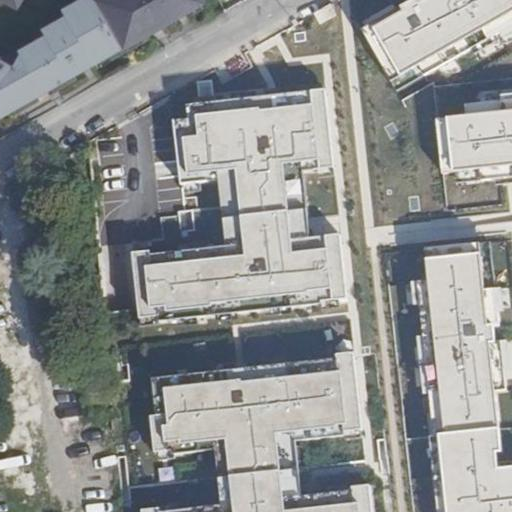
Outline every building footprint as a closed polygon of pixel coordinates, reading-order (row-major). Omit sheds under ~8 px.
[(0,0),(0,3),(1,0),(9,0),(24,9),(28,0),(0,0)] [(84,0),(45,21),(52,33),(19,53),(43,95),(209,0),(84,0)] [(404,12),(374,28),(401,77),(511,13),(511,0),(424,0),(420,3),(418,0),(413,0),(401,7),(404,12)] [(0,119),(43,95),(19,53),(8,59),(0,54),(0,119)] [(211,305),(310,295),(309,291),(332,289),(333,300),(346,299),(341,235),(326,237),(327,251),(294,255),(284,164),(319,160),(320,169),(333,168),(325,90),(312,92),(313,106),(262,112),(261,110),(197,117),(199,138),(184,139),(188,175),(238,170),(247,257),(147,267),(151,308),(167,306),(167,312),(212,308),(211,305)] [(511,112),(448,118),(453,172),(511,165),(511,112)] [(141,142),(108,143),(110,193),(143,191),(141,142)] [(438,434),(447,511),(511,511),(511,467),(499,468),(497,452),(502,451),(481,255),(426,260),(445,433),(438,434)] [(242,381),(165,389),(170,426),(163,427),(165,442),(181,441),(182,444),(227,440),(235,511),(360,511),(359,504),(286,511),(276,433),(337,427),(337,425),(345,424),(346,431),(363,429),(355,353),(338,355),(340,372),(242,383),(242,381)]
